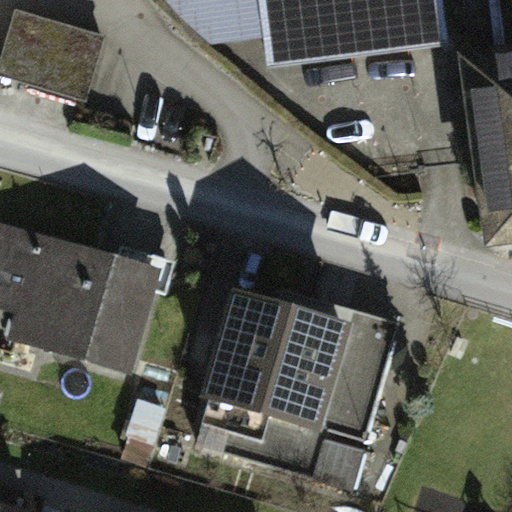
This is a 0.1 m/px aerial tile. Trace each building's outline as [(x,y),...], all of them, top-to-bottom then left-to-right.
[(440,44),(434,0),(165,0),(209,46),(269,39),(272,64),(440,44)] [(511,0),(464,0),(492,259),(511,256),(511,0)] [(105,39),(10,13),(0,51),(0,79),(87,104),(105,39)] [(174,281),(0,233),(0,315),(25,322),(16,352),(145,387),(174,281)] [(379,337),(251,301),(221,409),(349,445),(379,337)] [(135,410),(130,461),(152,463),(157,412),(135,410)]
